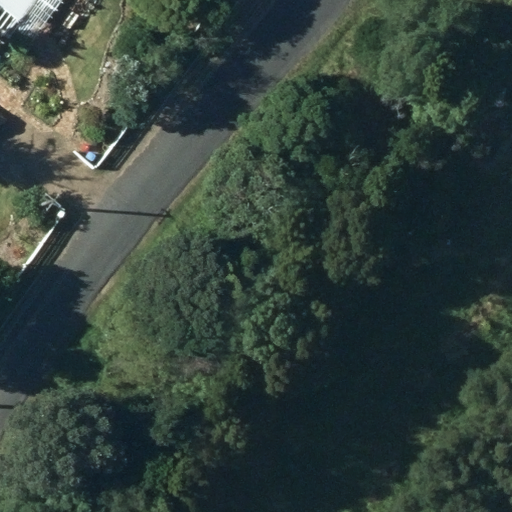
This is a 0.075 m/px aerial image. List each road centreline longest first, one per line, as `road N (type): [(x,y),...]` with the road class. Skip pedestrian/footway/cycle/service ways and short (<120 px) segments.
road 1 (unclassified): [(0,398),(55,306),(316,0)]
road 2 (track): [(511,194),(358,446),(333,511)]
